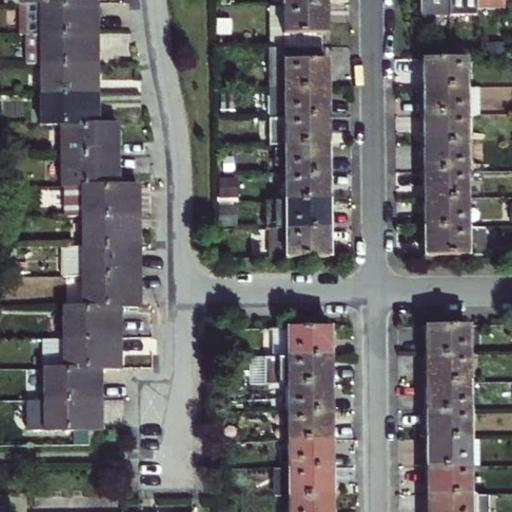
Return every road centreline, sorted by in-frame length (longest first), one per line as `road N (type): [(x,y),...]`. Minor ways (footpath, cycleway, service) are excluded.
road 1 (residential): [(153,0),(177,147),(179,292)]
road 2 (residential): [(373,0),(376,291)]
road 3 (residential): [(376,291),(379,511)]
road 4 (residential): [(179,292),(376,291)]
road 5 (residential): [(179,292),(181,486)]
road 6 (residential): [(376,291),(511,290)]
